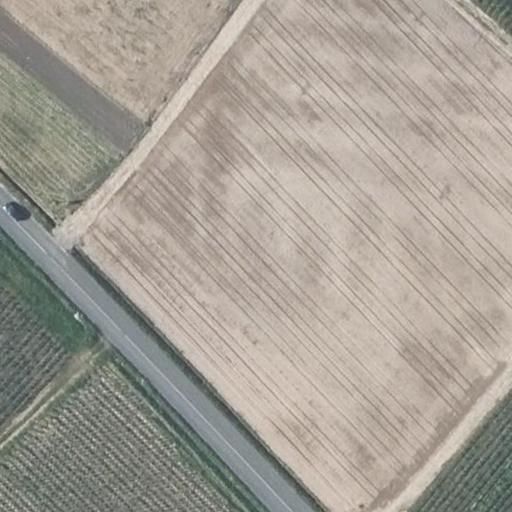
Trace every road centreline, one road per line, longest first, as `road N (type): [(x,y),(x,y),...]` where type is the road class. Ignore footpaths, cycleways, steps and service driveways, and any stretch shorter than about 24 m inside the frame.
road 1 (secondary): [(0,204),(291,511)]
road 2 (track): [(49,256),(165,122),(250,0)]
